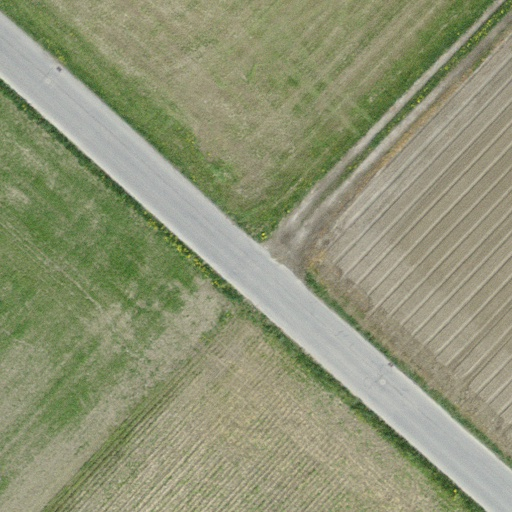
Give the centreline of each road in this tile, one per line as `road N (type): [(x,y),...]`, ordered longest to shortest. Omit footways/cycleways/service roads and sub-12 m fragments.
road 1 (unclassified): [(0,39),(511,499)]
road 2 (track): [(253,266),(504,0)]
